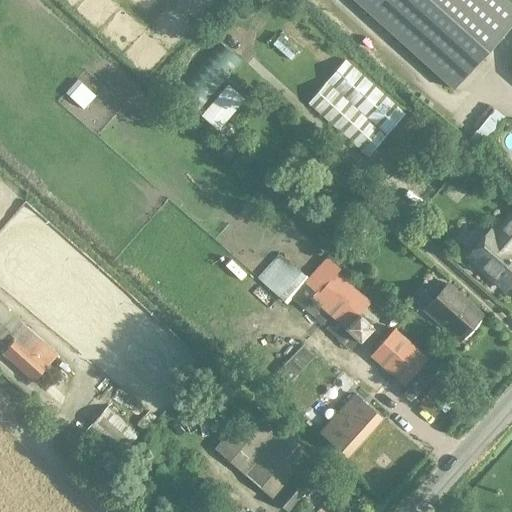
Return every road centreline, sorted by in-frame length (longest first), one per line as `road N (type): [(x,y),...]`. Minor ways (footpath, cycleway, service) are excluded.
road 1 (unknown): [(265,100),(363,176),(397,227),(511,336)]
road 2 (unknown): [(511,113),(453,110),(322,0)]
road 3 (tertiary): [(417,511),(511,406)]
